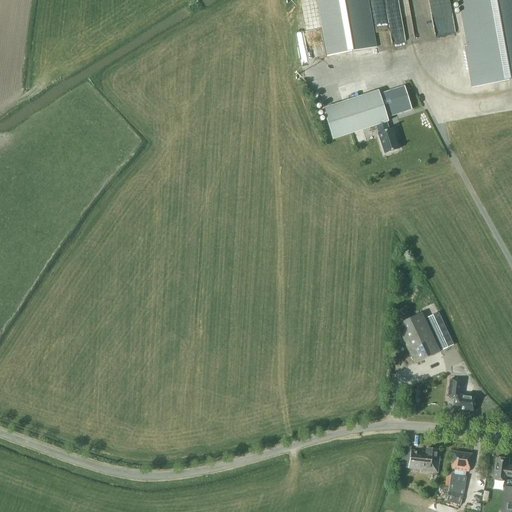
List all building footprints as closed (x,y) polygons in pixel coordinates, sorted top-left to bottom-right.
[(316,0),(326,56),(376,47),(368,0),(316,0)] [(402,18),(398,0),(386,0),(390,21),(396,20),(396,19),(402,18)] [(463,47),(471,88),(511,80),(511,0),(457,0),(466,47),(463,47)] [(296,32),(299,44),(307,43),(305,31),(296,32)] [(404,86),(379,94),(386,116),(386,117),(411,109),(404,86)] [(332,140),(377,125),(379,133),(378,133),(385,154),(399,149),(392,129),(389,130),(386,122),(388,121),(386,117),(386,116),(379,94),(378,91),(322,109),(332,140)] [(422,312),(395,325),(413,364),(440,351),(422,312)] [(453,345),(438,313),(426,318),(442,351),(453,345)] [(473,411),(475,397),(460,395),(462,381),(450,380),(448,397),(456,398),(454,409),(473,411)] [(408,468),(411,452),(407,451),(408,447),(402,447),(400,466),(397,465),(394,476),(397,477),(401,467),(408,468)] [(437,472),(440,451),(426,448),(425,453),(411,451),(408,468),(437,472)] [(448,492),(446,501),(460,506),(464,494),(466,477),(465,477),(466,471),(469,472),(471,455),(454,452),(449,486),(441,485),(440,491),(448,492)] [(508,460),(495,458),(492,480),(506,482),(506,477),(511,477),(511,466),(508,466),(508,460)] [(509,511),(508,511),(511,511),(511,487),(504,487),(501,510),(509,511)]
